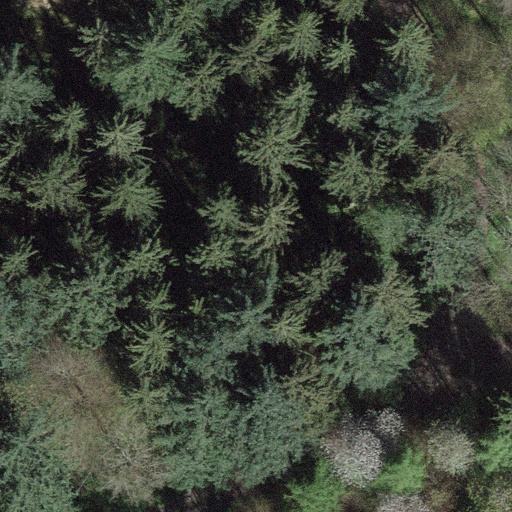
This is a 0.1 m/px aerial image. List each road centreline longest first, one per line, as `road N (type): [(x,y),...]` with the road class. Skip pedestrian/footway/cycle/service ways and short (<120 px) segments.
road 1 (track): [(164,511),(397,410),(450,311),(464,218),(443,111),(385,0)]
road 2 (track): [(397,410),(511,358)]
